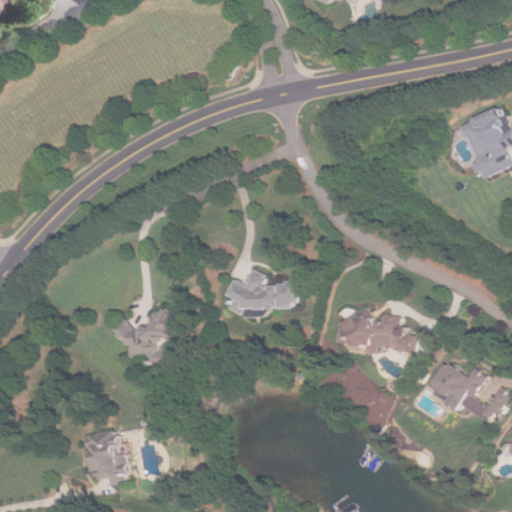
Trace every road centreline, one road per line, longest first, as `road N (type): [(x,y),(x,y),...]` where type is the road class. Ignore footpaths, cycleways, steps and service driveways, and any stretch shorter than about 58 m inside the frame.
road 1 (residential): [(285,95),(278,41),(260,0),(78,8),(0,60),(6,272)]
road 2 (tertiary): [(0,282),(83,191),(191,122),(511,48)]
road 3 (residential): [(511,319),(341,219),(300,148),(285,95)]
